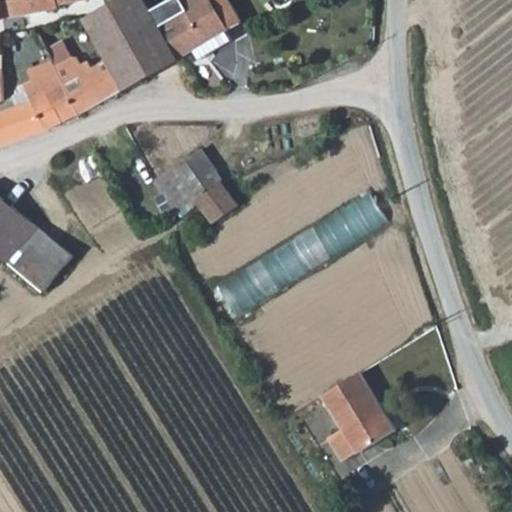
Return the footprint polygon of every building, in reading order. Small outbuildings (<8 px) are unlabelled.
[(0,0),(0,23),(9,22),(8,19),(64,9),(64,5),(94,0),(0,0)] [(156,14),(148,0),(132,0),(93,23),(112,65),(125,91),(152,77),(182,60),(164,27),(156,14)] [(228,35),(231,34),(211,0),(197,0),(186,6),(190,13),(164,27),(182,60),(195,53),(201,64),(234,46),(228,35)] [(229,0),(211,0),(231,34),(244,26),(229,0)] [(66,123),(125,91),(112,65),(110,66),(85,79),(61,32),(45,37),(54,64),(66,88),(52,96),(66,123)] [(0,150),(57,129),(66,123),(52,96),(66,88),(54,64),(41,70),(45,79),(27,89),(34,104),(0,117),(0,150)] [(180,216),(202,200),(226,182),(229,181),(205,147),(161,180),(180,216)] [(243,205),(226,182),(202,200),(219,222),(243,205)] [(278,251),(295,280),(393,222),(377,194),(278,251)] [(0,253),(14,264),(42,229),(0,195),(0,253)] [(77,257),(42,229),(14,264),(50,293),(77,257)] [(399,419),(363,361),(326,384),(346,417),(332,426),(346,449),(360,440),(362,442),(399,419)]
